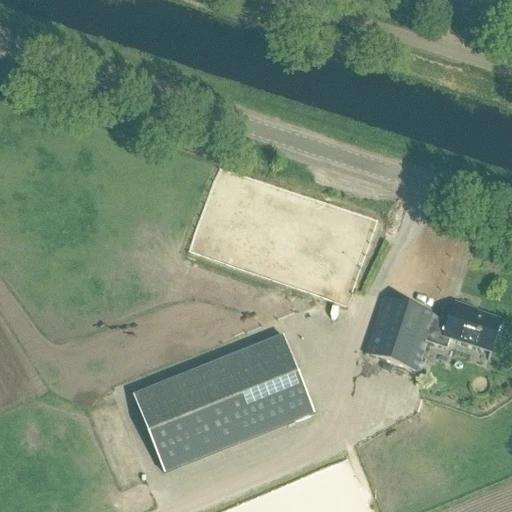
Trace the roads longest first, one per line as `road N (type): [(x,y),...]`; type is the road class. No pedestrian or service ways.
road 1 (tertiary): [(511,212),(0,47)]
road 2 (unclassified): [(511,73),(286,0)]
